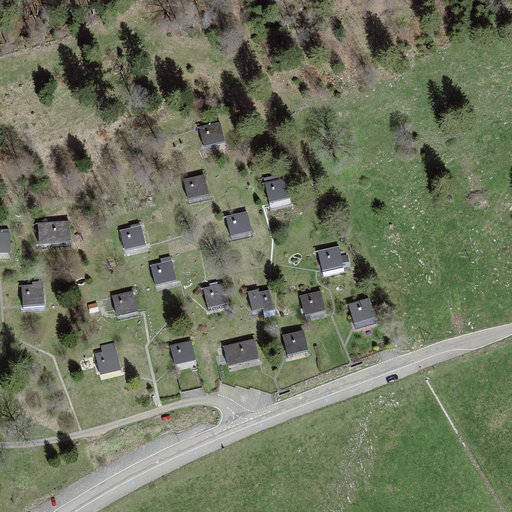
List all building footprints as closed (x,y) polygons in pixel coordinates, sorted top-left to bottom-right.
[(247,117),(237,118),(237,128),(247,128),(247,117)] [(220,124),(199,129),(204,147),(211,145),(210,143),(224,140),(220,124)] [(289,195),(284,175),(264,179),(269,202),(276,200),(275,199),(289,195)] [(187,197),(208,192),(204,176),(184,181),(187,197)] [(251,229),(247,213),(226,218),(230,234),(251,229)] [(38,225),(39,241),(71,239),(69,222),(38,225)] [(120,232),(124,248),(145,243),(140,224),(130,226),(131,230),(120,232)] [(0,250),(10,250),(9,230),(0,229),(0,250)] [(332,250),(318,253),(323,277),(344,272),(342,261),(347,260),(346,253),(340,255),(338,245),(331,247),(332,250)] [(172,262),(151,267),(154,283),(175,278),(172,262)] [(23,306),(23,309),(44,307),(43,286),(41,286),(41,282),(32,282),(32,286),(21,287),(23,306)] [(208,311),(229,306),(224,285),(203,290),(208,311)] [(259,294),(258,290),(247,293),(252,312),(262,310),(259,294)] [(269,291),(259,294),(262,310),(264,318),(275,316),(271,299),(269,291)] [(133,292),(112,297),(116,313),(137,308),(133,292)] [(321,292),(300,298),(304,313),(325,308),(321,292)] [(373,313),(379,312),(377,304),(371,306),(369,300),(349,306),(355,329),(376,323),(373,313)] [(288,358),(308,353),(304,332),(283,337),(288,358)] [(258,356),(255,340),(223,348),(227,364),(258,356)] [(170,347),(174,362),(195,357),(191,342),(170,347)] [(95,356),(99,372),(120,367),(115,348),(105,350),(106,353),(95,356)] [(198,370),(177,375),(181,390),(202,385),(198,370)]
